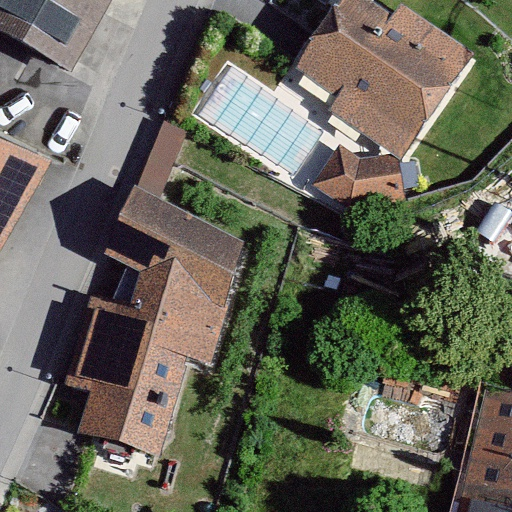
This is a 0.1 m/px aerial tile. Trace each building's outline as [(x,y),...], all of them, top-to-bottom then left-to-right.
[(124,0),(0,0),(0,44),(77,87),(124,0)] [(390,23),(356,0),(350,0),(295,81),(335,108),(326,120),(386,162),(396,168),(403,173),(479,64),(400,10),(390,23)] [(164,192),(188,129),(165,121),(142,184),(164,192)] [(0,220),(41,150),(0,126),(0,220)] [(360,166),(340,153),(312,194),(346,219),(405,208),(396,168),(386,162),(360,166)] [(242,251),(136,203),(105,266),(140,284),(131,320),(92,305),(64,393),(90,400),(77,440),(160,463),(182,373),(208,371),(242,251)] [(511,511),(511,395),(484,389),(455,511),(511,511)]
